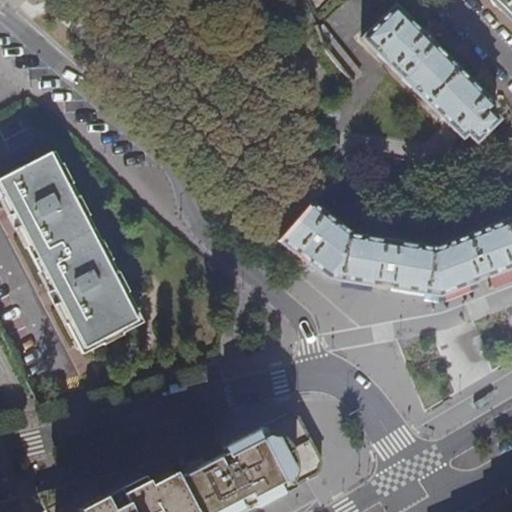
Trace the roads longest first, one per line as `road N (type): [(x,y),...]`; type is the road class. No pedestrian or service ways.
road 1 (residential): [(0,20),(173,172),(187,224),(305,323),(320,373)]
road 2 (residential): [(320,373),(0,450)]
road 3 (residential): [(320,373),(362,394),(437,508)]
